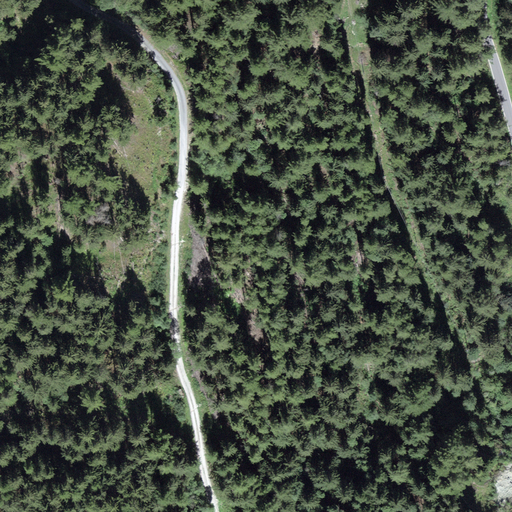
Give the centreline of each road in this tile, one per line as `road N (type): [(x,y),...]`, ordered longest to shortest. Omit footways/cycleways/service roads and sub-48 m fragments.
road 1 (track): [(215,511),(174,333),(183,102),(139,34),(79,0)]
road 2 (tertiary): [(511,126),(480,0)]
